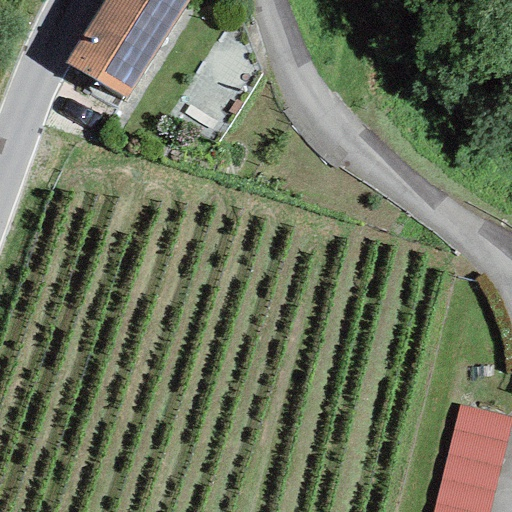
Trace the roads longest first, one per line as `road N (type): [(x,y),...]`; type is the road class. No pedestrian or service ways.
road 1 (residential): [(261,0),(301,90),(326,121),(365,158),(511,255)]
road 2 (tertiary): [(72,0),(0,183)]
